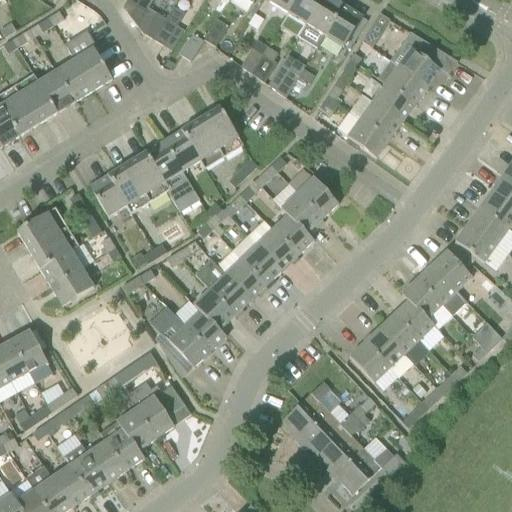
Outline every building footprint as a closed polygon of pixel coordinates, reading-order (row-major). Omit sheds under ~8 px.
[(153,0),(128,0),(127,3),(136,9),(130,19),(136,28),(147,11),(153,0)] [(264,0),(264,1),(288,16),(297,0),(264,0)] [(323,0),(297,0),(288,16),(289,17),(282,29),(299,39),(323,0)] [(325,39),(344,8),(330,0),(323,0),(299,39),(318,51),(325,39)] [(325,39),(344,51),(363,20),(344,8),(325,39)] [(153,43),(166,22),(147,11),(136,28),(143,36),(153,43)] [(64,22),(60,15),(49,21),(53,28),(64,22)] [(387,21),(380,16),(362,44),(369,49),(387,21)] [(49,21),(38,28),(31,32),(35,39),(43,35),(53,28),(49,21)] [(177,29),(166,22),(153,43),(164,50),(177,29)] [(217,22),(205,43),(215,50),(228,29),(217,22)] [(11,26),(0,33),(5,41),(16,34),(11,26)] [(35,39),(31,32),(12,43),(17,51),(35,39)] [(457,65),(410,35),(396,54),(405,61),(399,69),(398,70),(427,90),(440,72),(448,78),(457,65)] [(193,37),(180,58),(191,64),(203,44),(193,37)] [(8,56),(17,51),(12,43),(3,49),(8,56)] [(251,76),(262,58),(267,50),(257,44),(253,52),(254,52),(242,70),(251,76)] [(264,86),(276,66),(272,64),(277,57),(267,50),(262,58),(251,76),(264,86)] [(75,63),(93,94),(112,82),(93,51),(75,63)] [(351,63),(358,67),(362,62),(354,57),(351,63)] [(164,68),(170,73),(174,66),(168,62),(164,68)] [(75,63),(56,74),(75,106),(93,94),(75,63)] [(358,67),(351,63),(340,80),(347,85),(358,67)] [(386,87),(415,108),(427,90),(398,70),(399,69),(392,64),(379,82),(386,87)] [(292,66),(275,94),(286,101),(299,80),(299,81),(304,73),(292,66)] [(314,79),(304,73),(299,81),(309,87),(314,79)] [(56,74),(38,85),(57,116),(75,106),(56,74)] [(0,107),(19,139),(32,131),(48,121),(57,116),(38,85),(34,78),(25,83),(9,93),(0,98),(0,107)] [(335,104),(337,101),(347,85),(340,80),(328,99),(335,104)] [(307,86),(299,81),(295,87),(303,92),(307,86)] [(386,87),(373,104),(402,126),(415,108),(386,87)] [(339,107),(335,104),(328,99),(319,113),(330,120),(339,107)] [(402,126),(373,104),(361,122),(390,143),(402,126)] [(19,139),(0,107),(0,150),(0,151),(19,139)] [(220,110),(205,119),(191,128),(181,134),(200,165),(204,172),(214,166),(229,157),(243,148),(220,110)] [(377,161),(390,143),(361,122),(351,115),(337,134),(347,141),(377,161)] [(183,175),(200,165),(181,134),(164,144),(183,175)] [(191,188),(183,175),(164,144),(145,156),(169,194),(167,195),(170,201),(191,188)] [(133,163),(118,172),(107,179),(126,209),(126,210),(131,217),(142,210),(156,202),(167,195),(169,194),(145,156),(133,163)] [(280,161),(271,169),(277,176),(286,167),(280,161)] [(252,162),(239,174),(246,181),(258,169),(252,162)] [(511,166),(503,178),(511,184),(511,166)] [(268,184),(277,176),(271,169),(262,178),(268,184)] [(235,191),(246,181),(239,174),(229,184),(235,191)] [(511,184),(503,178),(492,194),(511,207),(511,184)] [(108,220),(111,219),(126,210),(126,209),(107,179),(90,190),(108,220)] [(339,207),(314,181),(298,196),(322,222),(339,207)] [(249,191),(240,200),(245,206),(255,197),(249,191)] [(511,207),(492,194),(479,211),(508,232),(511,226),(511,207)] [(298,196),(282,211),(289,218),(307,237),(308,236),(322,222),(298,196)] [(69,202),(78,217),(88,232),(93,240),(101,235),(96,227),(87,212),(78,197),(69,202)] [(231,220),(245,206),(240,200),(226,213),(229,217),(228,218),(231,220)] [(216,206),(207,214),(213,221),(221,214),(221,212),(216,206)] [(64,226),(55,211),(17,234),(26,249),(36,264),(41,272),(71,253),(71,254),(79,249),(74,241),(64,226)] [(511,234),(508,232),(479,211),(468,228),(508,257),(511,251),(511,234)] [(226,213),(224,215),(221,212),(221,214),(213,221),(207,226),(213,233),(228,218),(229,217),(226,213)] [(203,230),(207,226),(213,221),(207,214),(197,224),(203,230)] [(273,232),(298,259),(314,243),(308,236),(307,237),(289,218),(287,219),(273,232)] [(178,223),(160,233),(168,246),(185,235),(178,223)] [(249,238),(282,274),(298,259),(273,232),(272,233),(264,224),(249,238)] [(204,242),(213,233),(207,226),(203,230),(199,234),(197,235),(204,242)] [(508,257),(468,228),(455,245),(496,273),(508,257)] [(224,235),(218,229),(213,233),(220,239),(224,235)] [(266,289),(282,274),(249,238),(233,254),(266,289)] [(102,245),(108,255),(116,251),(110,240),(102,245)] [(150,255),(155,263),(168,256),(163,247),(150,255)] [(189,249),(178,255),(182,263),(193,256),(189,249)] [(122,262),(116,251),(108,255),(115,266),(122,262)] [(41,272),(51,290),(82,271),(71,254),(71,253),(41,272)] [(217,268),(251,304),(266,289),(233,254),(217,268)] [(471,279),(447,254),(433,267),(457,293),(471,279)] [(155,263),(150,255),(143,259),(148,268),(155,263)] [(171,270),(182,263),(178,255),(167,262),(171,270)] [(457,293),(433,267),(417,282),(442,308),(453,319),(467,305),(456,294),(457,293)] [(201,283),(210,292),(235,319),(251,304),(217,268),(201,283)] [(63,309),(94,291),(82,271),(51,290),(63,309)] [(151,273),(140,279),(144,287),(155,280),(151,273)] [(126,298),(144,287),(140,279),(122,290),(126,298)] [(409,303),(427,322),(442,308),(417,282),(402,297),(408,304),(409,303)] [(220,333),(235,319),(210,292),(193,308),(200,315),(201,314),(219,334),(220,333)] [(408,304),(395,317),(418,343),(433,329),(427,322),(409,303),(408,304)] [(193,370),(194,371),(210,355),(185,329),(175,318),(174,318),(167,310),(149,326),(160,338),(155,341),(167,356),(183,380),(193,370)] [(201,314),(200,315),(185,329),(210,355),(226,340),(220,333),(219,334),(201,314)] [(418,343),(395,317),(380,331),(404,357),(418,343)] [(511,329),(501,340),(503,342),(508,347),(511,342),(511,329)] [(380,331),(365,345),(389,371),(404,357),(380,331)] [(29,375),(47,365),(30,334),(12,344),(29,375)] [(490,341),(480,350),(487,357),(496,348),(490,341)] [(0,364),(11,385),(29,375),(12,344),(0,350),(0,364)] [(365,345),(350,360),(374,386),(389,371),(365,345)] [(487,357),(480,350),(471,359),(478,365),(487,357)] [(0,391),(11,385),(0,364),(0,391)] [(451,378),(457,385),(466,376),(460,369),(451,378)] [(448,393),(457,385),(451,378),(442,387),(448,393)] [(119,388),(114,381),(104,388),(96,394),(105,407),(114,400),(110,394),(119,388)] [(330,392),(323,385),(283,424),(293,435),(291,437),(298,445),(329,415),(318,404),(330,392)] [(427,395),(419,386),(413,392),(421,401),(427,395)] [(128,400),(136,412),(156,442),(175,429),(174,429),(190,417),(171,389),(155,400),(146,387),(128,400)] [(77,399),(72,391),(47,408),(52,416),(77,399)] [(421,406),(427,413),(443,398),(437,392),(421,406)] [(80,404),(85,411),(94,405),(89,398),(80,404)] [(66,424),(85,411),(80,404),(61,417),(66,424)] [(418,421),(427,413),(421,406),(412,415),(418,421)] [(360,407),(351,416),(358,423),(364,417),(367,414),(361,408),(360,407)] [(47,408),(30,420),(35,427),(45,420),(52,416),(47,408)] [(138,454),(139,453),(156,442),(136,412),(117,425),(122,432),(123,431),(138,454)] [(318,461),(358,423),(351,416),(344,423),(345,424),(341,428),(329,415),(298,445),(305,452),(307,450),(318,461)] [(43,429),(48,437),(66,424),(61,417),(43,429)] [(358,423),(364,430),(370,424),(364,417),(358,423)] [(25,435),(35,427),(30,420),(20,427),(25,435)] [(333,482),(364,452),(351,439),(355,435),(357,436),(364,430),(358,423),(318,461),(328,472),(326,474),(333,482)] [(106,443),(127,473),(145,461),(139,453),(138,454),(123,431),(122,432),(117,425),(101,435),(106,443)] [(48,437),(43,429),(32,437),(37,444),(48,437)] [(0,449),(3,448),(10,444),(6,436),(0,439),(0,449)] [(14,442),(10,444),(3,448),(7,455),(18,449),(14,442)] [(108,486),(110,485),(127,473),(106,443),(87,456),(108,486)] [(64,459),(70,468),(69,468),(90,498),(108,486),(87,456),(82,447),(64,459)] [(374,463),(364,452),(333,482),(339,489),(342,486),(353,498),(382,469),(392,460),(386,452),(374,463)] [(382,469),(391,479),(399,472),(405,466),(396,457),(392,460),(382,469)] [(52,480),(72,511),(90,498),(69,468),(52,480)] [(46,511),(70,511),(71,511),(72,511),(52,480),(51,480),(44,469),(26,481),(33,492),(46,511)] [(0,511),(19,511),(15,505),(17,504),(12,497),(11,497),(2,484),(0,485),(0,511)] [(46,511),(33,492),(17,504),(15,505),(19,511),(46,511)]
